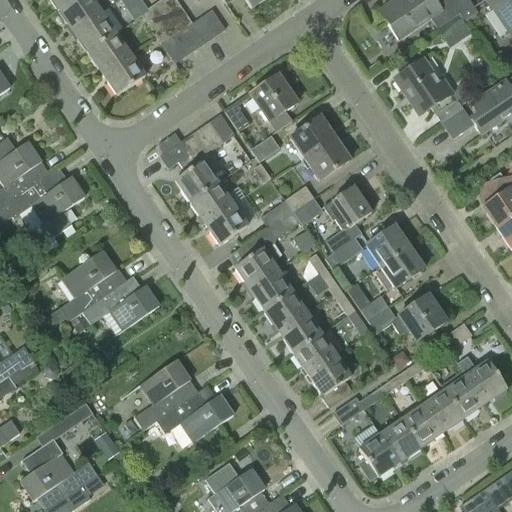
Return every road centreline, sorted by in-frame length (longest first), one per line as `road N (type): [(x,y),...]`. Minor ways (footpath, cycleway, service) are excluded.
road 1 (residential): [(348,511),(104,158)]
road 2 (residential): [(511,318),(306,25)]
road 3 (residential): [(104,158),(306,25)]
road 4 (residential): [(104,158),(0,0)]
road 5 (residential): [(398,511),(511,433)]
